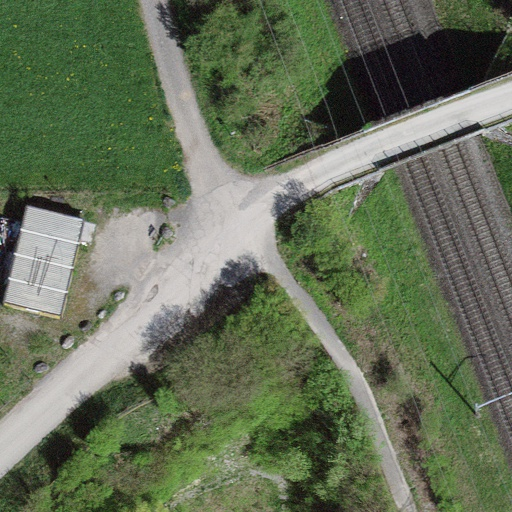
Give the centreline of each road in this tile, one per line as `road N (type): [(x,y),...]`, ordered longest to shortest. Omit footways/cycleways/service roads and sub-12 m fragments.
road 1 (unclassified): [(325,171),(272,205),(0,450)]
road 2 (track): [(218,254),(154,0)]
road 3 (track): [(511,99),(325,171)]
